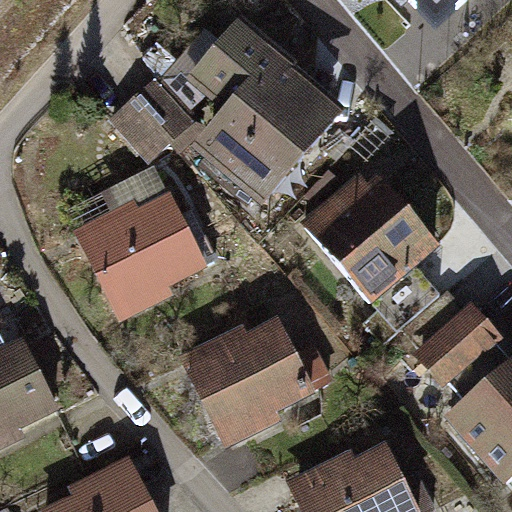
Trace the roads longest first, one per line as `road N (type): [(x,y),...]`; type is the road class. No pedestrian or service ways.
road 1 (residential): [(226,511),(108,378),(32,269),(0,194)]
road 2 (residential): [(511,232),(313,0)]
road 3 (residential): [(137,0),(0,143)]
